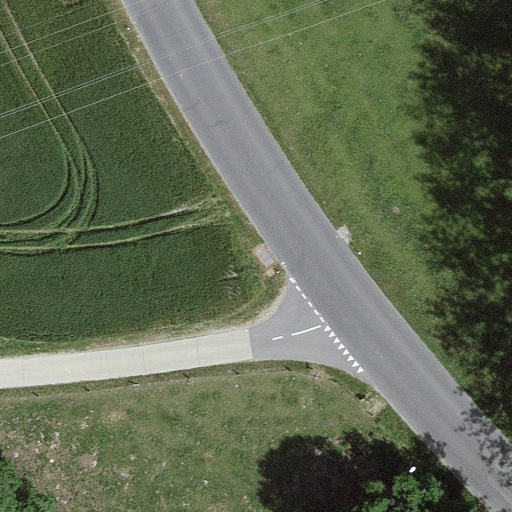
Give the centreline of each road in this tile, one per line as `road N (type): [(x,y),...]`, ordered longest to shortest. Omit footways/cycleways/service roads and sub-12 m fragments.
road 1 (tertiary): [(340,326),(185,81),(151,0)]
road 2 (unclassified): [(0,381),(340,326)]
road 3 (tertiary): [(511,488),(340,326)]
